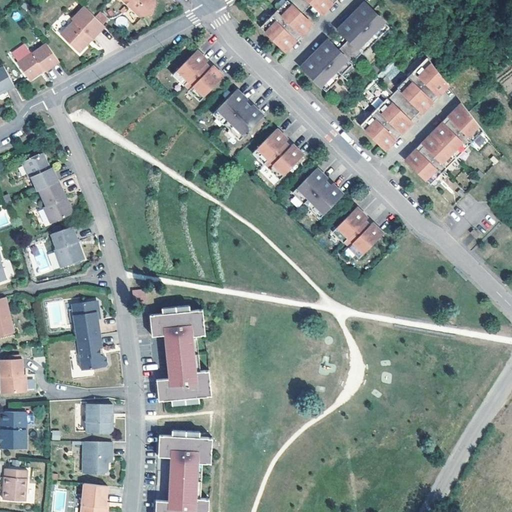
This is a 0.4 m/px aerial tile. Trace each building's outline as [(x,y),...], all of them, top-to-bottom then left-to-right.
[(125,0),(141,15),(155,12),(158,0),(125,0)] [(331,0),(286,0),(261,25),(286,49),(296,39),(282,25),(288,19),(302,33),(313,23),(303,13),(313,2),(323,13),(334,2),(331,0)] [(342,73),(373,42),(374,43),(380,37),(379,36),(390,25),(366,2),(355,12),(369,27),(364,32),(350,18),(339,29),(349,39),(339,49),(329,39),(318,49),(332,64),(326,69),(312,55),(302,65),(326,89),(336,79),(337,80),(342,74),(342,73)] [(76,52),(105,23),(102,20),(97,15),(84,3),(70,17),(72,20),(58,34),(76,52)] [(107,15),(102,10),(97,15),(102,20),(103,21),(105,21),(106,20),(108,19),(108,18),(108,16),(107,15)] [(355,12),(354,11),(352,14),(349,17),(350,18),(364,32),(369,27),(355,12)] [(296,39),(297,40),(300,37),(303,34),(302,33),(288,19),(282,25),(296,39)] [(56,63),(43,44),(29,53),(29,52),(14,62),(25,79),(41,69),(43,71),(56,63)] [(173,74),(184,84),(185,83),(189,88),(188,89),(199,100),(224,76),(213,65),(211,67),(208,64),(206,62),(208,60),(197,49),(173,74)] [(318,49),(317,49),(315,51),(311,54),(312,55),(326,69),(332,64),(318,49)] [(410,78),(378,110),(377,109),(372,115),(373,115),(362,126),(386,150),(396,139),(382,125),(388,119),(402,134),(412,123),(411,122),(422,111),(423,112),(433,102),(419,88),(425,82),(439,96),(450,86),(429,59),(416,73),(415,72),(409,77),(410,78)] [(2,92),(11,87),(0,66),(0,89),(2,92)] [(433,102),(434,103),(437,100),(440,97),(439,96),(425,82),(419,88),(433,102)] [(213,113),(224,124),(224,123),(229,128),(228,128),(239,139),(264,115),(253,104),(251,106),(248,104),(246,101),(248,99),(237,88),(213,113)] [(444,123),(434,134),(423,144),(437,159),(431,164),(418,150),(407,160),(430,184),(441,173),(442,174),(448,168),(447,168),(468,146),(469,147),(474,142),(473,141),(484,131),(469,112),(468,110),(464,104),(450,118),(464,132),(458,138),(444,123)] [(464,132),(450,118),(449,117),(446,120),(443,122),(444,123),(458,138),(464,132)] [(396,139),(397,140),(400,137),(403,134),(402,134),(388,119),(382,125),(396,139)] [(252,152),(263,163),(264,163),(269,167),(268,168),(279,179),(303,154),(292,143),(290,145),(288,143),(286,141),(288,139),(277,128),(252,152)] [(417,149),(418,150),(431,164),(437,159),(423,144),(423,143),(419,146),(417,149)] [(29,177),(35,192),(36,191),(55,182),(49,169),(47,169),(44,170),(42,166),(45,164),(41,156),(38,154),(21,162),(20,166),(25,176),(29,177)] [(292,192),(303,203),(304,202),(308,206),(308,207),(319,218),(343,194),(332,183),(330,185),(328,183),(326,180),(328,178),(317,167),(292,192)] [(63,198),(55,182),(36,191),(43,206),(40,207),(47,223),(70,213),(66,204),(62,203),(60,203),(59,200),(63,198)] [(1,201),(4,206),(9,204),(7,198),(1,201)] [(332,231),(343,242),(344,241),(348,246),(347,247),(358,257),(383,233),(372,222),(370,224),(368,222),(365,219),(367,217),(356,206),(332,231)] [(0,211),(0,226),(9,222),(3,210),(0,211)] [(74,241),(69,226),(46,234),(58,267),(81,259),(76,245),(73,246),(72,242),(74,241)] [(470,232),(476,239),(480,235),(473,229),(470,232)] [(144,289),(132,290),(134,304),(145,303),(144,289)] [(0,334),(11,332),(4,296),(0,297),(0,334)] [(101,333),(99,316),(98,310),(99,307),(99,301),(96,299),(72,303),(78,337),(101,333)] [(202,309),(149,314),(151,335),(165,334),(167,334),(168,337),(169,351),(170,359),(171,373),(171,377),(169,377),(155,379),(158,400),(170,399),(198,396),(211,395),(208,369),(195,371),(192,335),(205,334),(202,309)] [(101,333),(78,337),(83,368),(106,364),(108,361),(107,355),(104,353),(102,353),(101,346),(103,346),(101,333)] [(18,359),(0,359),(0,386),(0,393),(23,392),(22,375),(18,375),(18,359)] [(111,403),(85,402),(84,430),(108,430),(111,428),(111,422),(108,419),(108,413),(111,413),(111,403)] [(0,431),(0,450),(24,450),(23,414),(1,414),(0,414),(0,424),(1,426),(1,431),(0,431)] [(172,456),(172,460),(172,474),(171,482),(170,496),(170,500),(168,500),(154,499),(153,511),(206,511),(207,498),(198,497),(195,497),(197,462),(200,462),(209,463),(211,437),(158,434),(156,456),(170,456),(172,456)] [(110,441),(82,440),(81,471),(98,471),(98,470),(103,470),(105,468),(106,455),(110,455),(110,441)] [(24,471),(1,469),(0,485),(0,499),(21,502),(24,471)] [(105,484),(81,482),(78,511),(105,511),(106,507),(103,505),(104,500),(105,484)]
